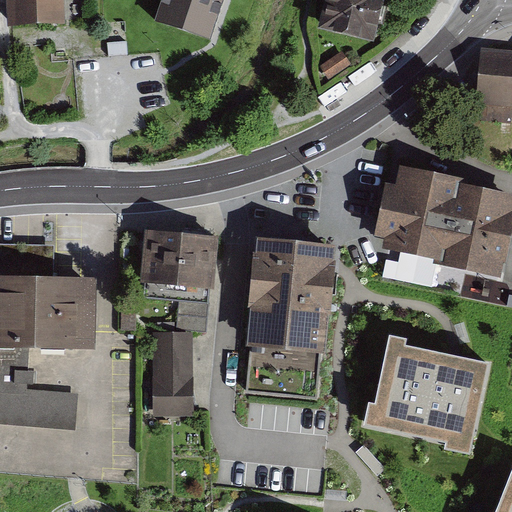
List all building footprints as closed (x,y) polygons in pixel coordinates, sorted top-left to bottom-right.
[(3,0),(4,26),(58,25),(57,0),(3,0)] [(225,0),(165,0),(156,26),(210,44),(225,0)] [(328,0),(319,37),(374,50),(386,0),(328,0)] [(468,188),(400,175),(396,193),(386,191),(375,245),(385,247),(383,258),(435,269),(434,274),(502,287),(505,273),(507,274),(511,248),(511,202),(467,194),(468,188)] [(210,292),(215,239),(149,234),(145,287),(210,292)] [(0,425),(76,432),(79,395),(27,391),(29,353),(87,353),(87,281),(55,282),(55,248),(0,246),(0,425)] [(260,249),(247,397),(318,404),(331,255),(260,249)] [(153,336),(153,420),(194,420),(194,336),(153,336)] [(407,344),(391,340),(377,409),(369,407),(364,431),(447,447),(445,455),(471,461),(490,367),(405,350),(407,344)] [(511,511),(511,482),(499,511),(511,511)]
